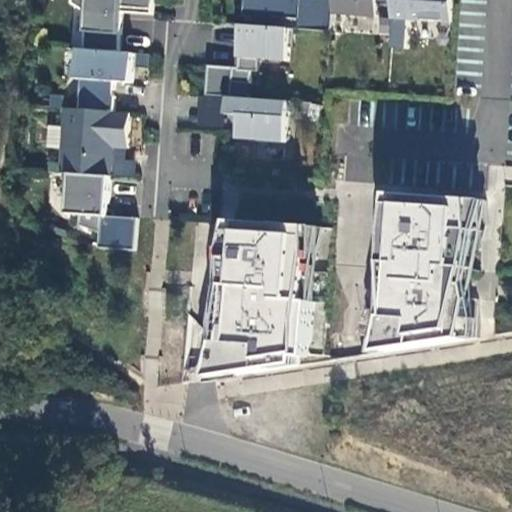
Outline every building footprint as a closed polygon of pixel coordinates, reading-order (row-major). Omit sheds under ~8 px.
[(124,8),(155,10),(155,0),(75,0),(75,4),(89,13),(87,50),(122,53),(124,13),(124,8)] [(247,0),(247,16),(301,20),(301,30),(333,32),(334,15),(335,0),(247,0)] [(335,0),(334,15),(377,18),(378,3),(378,0),(335,0)] [(395,0),(395,5),(394,19),(454,23),(455,0),(395,0)] [(241,68),(211,67),(209,96),(231,98),(234,98),(235,83),(252,84),(253,72),(260,72),(261,59),(289,61),(290,48),(295,48),(296,30),(244,26),(241,68)] [(82,50),(81,80),(78,109),(110,112),(112,82),(135,84),(137,54),(122,53),(87,50),(82,50)] [(313,104),(234,98),(231,98),(230,115),(242,116),(241,140),(288,143),(290,111),(312,112),(313,104)] [(78,109),(70,109),(66,174),(69,174),(113,177),(115,147),(130,148),(132,113),(110,112),(78,109)] [(138,252),(140,219),(111,217),(113,177),(69,174),(68,195),(73,196),(72,215),(84,216),(83,226),(103,233),(102,249),(138,252)] [(402,234),(404,196),(398,195),(394,223),(395,233),(402,234)] [(468,340),(469,318),(470,300),(470,299),(463,299),(465,269),(472,270),(472,269),(475,231),(477,200),(404,196),(402,234),(395,233),(395,252),(391,271),(399,272),(396,318),(389,318),(387,353),(468,340)] [(477,200),(475,231),(483,232),(488,202),(477,200)] [(225,222),(216,251),(217,342),(205,381),(289,369),(322,357),(327,304),(335,231),(225,222)] [(476,269),(472,269),(472,270),(465,269),(463,299),(470,299),(470,300),(475,301),(473,285),(476,269)] [(399,272),(391,271),(389,282),(391,297),(376,354),(387,353),(389,318),(396,318),(399,272)] [(469,318),(468,340),(478,338),(479,320),(469,318)]
